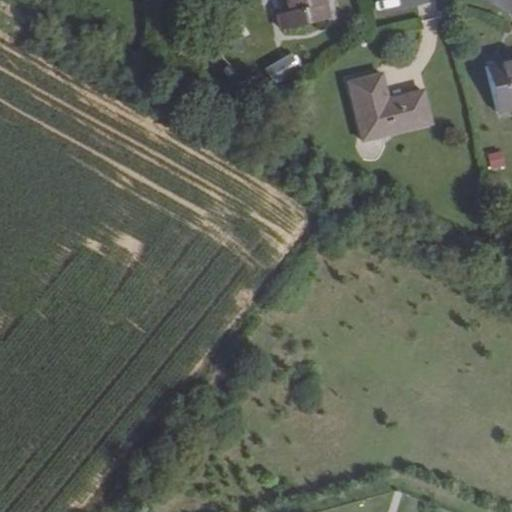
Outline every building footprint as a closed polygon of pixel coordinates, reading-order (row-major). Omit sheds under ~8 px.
[(320,4),(318,0),(279,0),(281,9),(271,12),(275,31),(314,22),(310,6),(320,4)] [(324,19),(320,4),(310,6),(314,22),(324,19)] [(511,97),(511,55),(495,60),(497,72),(481,75),(490,112),(506,108),(504,99),(511,97)] [(497,72),(495,60),(478,64),(481,75),(497,72)] [(424,124),(416,89),(382,97),(376,74),(341,82),(356,140),(424,124)]
